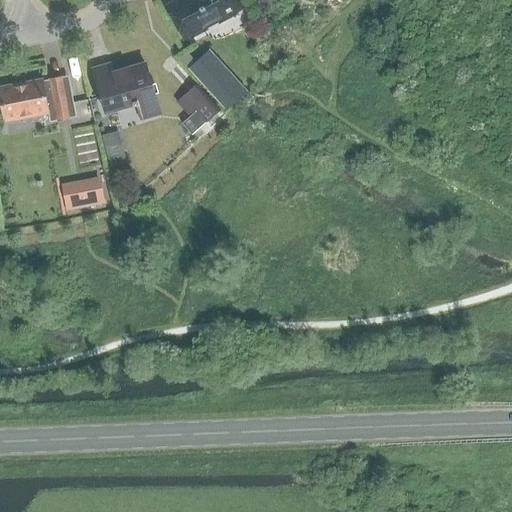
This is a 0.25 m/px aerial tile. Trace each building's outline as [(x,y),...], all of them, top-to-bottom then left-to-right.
[(205,30),(203,26),(217,19),(219,22),(233,15),(232,11),(239,7),(235,0),(181,0),(167,7),(183,37),(189,34),(190,37),(205,30)] [(235,88),(232,85),(233,83),(228,77),(226,78),(204,54),(196,62),(187,52),(180,59),(219,102),(235,88)] [(159,113),(144,64),(113,73),(110,65),(92,70),(104,112),(132,104),(133,107),(137,106),(140,118),(159,113)] [(49,79),(53,98),(52,98),(50,85),(42,87),(41,81),(0,88),(0,101),(4,120),(47,112),(47,111),(54,110),(55,115),(56,115),(57,120),(68,118),(67,113),(74,112),(71,94),(64,96),(60,77),(49,79)] [(182,124),(191,135),(219,111),(196,84),(186,93),(199,109),(182,124)] [(107,132),(110,162),(126,161),(123,130),(107,132)] [(82,187),(86,208),(104,204),(100,183),(82,187)]
